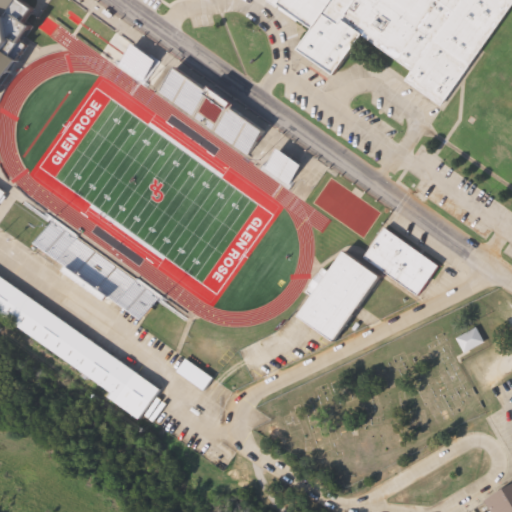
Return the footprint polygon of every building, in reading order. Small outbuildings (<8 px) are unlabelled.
[(511,0),(511,9),(453,101),(359,41),(338,74),(303,51),(317,29),(285,8),(285,0),(511,0)] [(267,170),(285,148),(309,167),(290,189),(267,170)] [(41,247),(54,222),(100,245),(87,270),(41,247)] [(369,260),(388,229),(441,261),(419,291),(388,274),(353,316),(337,341),(304,321),(348,247),(369,260)] [(0,274),(169,386),(146,421),(112,398),(118,389),(0,310),(0,274)] [(468,355),(460,338),(481,328),(489,344),(468,355)] [(181,373),(190,360),(218,379),(209,391),(181,373)] [(483,511),(511,498),(511,511),(483,511)]
